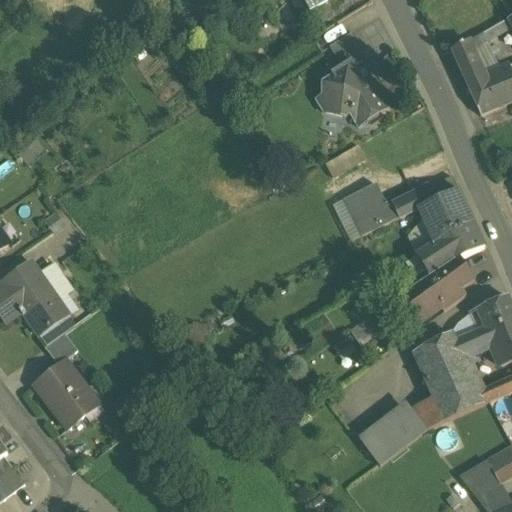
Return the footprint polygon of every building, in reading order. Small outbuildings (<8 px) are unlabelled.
[(290,0),(302,20),(327,5),(324,0),(290,0)] [(353,35),(330,50),(342,70),(351,64),(358,76),(364,73),(373,67),(353,35)] [(500,72),(483,37),(469,45),(478,62),(473,65),(480,81),(500,72)] [(469,45),(452,54),(459,69),(473,63),(473,65),(478,62),(469,45)] [(473,63),(459,69),(481,118),(511,104),(511,78),(508,69),(500,72),(480,81),(473,65),(473,63)] [(358,76),(351,64),(342,70),(331,77),(333,81),(322,88),(320,100),(316,103),(324,116),(345,121),(350,117),(358,131),(388,112),(364,73),(358,76)] [(359,148),(326,166),(332,180),(366,161),(359,148)] [(452,179),(429,190),(435,204),(458,193),(452,179)] [(429,190),(422,193),(418,185),(410,188),(414,198),(393,207),(391,201),(384,204),(376,186),(344,202),(361,240),(386,227),(417,213),(435,204),(429,190)] [(435,204),(417,213),(434,248),(459,233),(473,226),(458,193),(435,204)] [(56,217),(45,225),(52,235),(63,227),(56,217)] [(434,248),(415,260),(429,281),(455,265),(484,251),(473,226),(459,233),(434,248)] [(0,255),(9,248),(0,235),(0,255)] [(41,277),(32,265),(1,287),(2,288),(0,289),(0,315),(15,305),(39,339),(74,314),(63,300),(59,302),(41,277)] [(429,281),(402,299),(412,314),(416,311),(424,322),(440,311),(443,316),(466,300),(460,293),(469,286),(455,265),(429,281)] [(72,293),(54,268),(41,277),(59,302),(63,300),(72,293)] [(511,308),(508,299),(478,312),(485,332),(486,333),(511,321),(511,308)] [(377,315),(365,323),(379,342),(390,334),(377,315)] [(326,320),(309,331),(319,347),(337,336),(326,320)] [(511,321),(486,333),(492,347),(502,371),(511,366),(511,321)] [(365,323),(350,334),(363,352),(379,342),(365,323)] [(485,332),(456,345),(463,360),(492,347),(486,333),(485,332)] [(452,336),(413,356),(427,387),(467,370),(463,360),(456,345),(452,336)] [(64,338),(45,352),(59,370),(65,365),(78,355),(64,338)] [(341,361),(355,352),(347,338),(333,347),(341,361)] [(59,370),(35,388),(52,409),(50,411),(68,433),(85,420),(82,416),(95,406),(99,410),(99,409),(65,365),(59,370)] [(467,370),(427,387),(434,402),(445,426),(484,409),(479,398),(467,370)] [(511,382),(479,398),(484,409),(511,396),(511,382)] [(511,396),(490,406),(502,431),(511,426),(511,396)] [(434,402),(410,413),(427,434),(445,426),(434,402)] [(409,414),(365,448),(381,469),(427,434),(409,414)] [(511,426),(502,431),(511,450),(511,426)] [(511,452),(488,466),(496,479),(500,485),(511,478),(511,452)] [(0,462),(0,478),(1,478),(12,470),(4,460),(0,462)] [(488,466),(462,481),(472,493),(496,479),(488,466)] [(12,470),(1,478),(15,496),(25,488),(12,470)] [(15,496),(1,478),(0,478),(0,496),(5,503),(15,496)] [(496,479),(472,493),(482,507),(505,495),(500,485),(496,479)] [(511,511),(511,506),(505,495),(482,507),(486,511),(511,511)]
